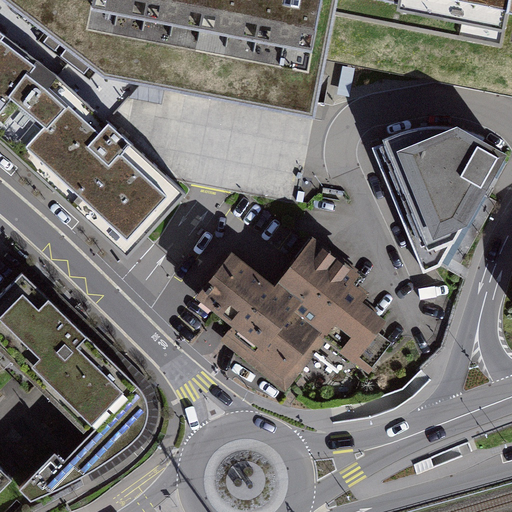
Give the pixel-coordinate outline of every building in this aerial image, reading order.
[(511,0),(0,0),(0,144),(128,254),(188,188),(26,57),(45,30),(104,77),(308,115),(324,11),(378,20),(498,45),(506,15),(511,16),(511,0)] [(445,127),(372,151),(422,276),(444,264),(500,165),(445,127)] [(223,342),(285,392),(324,342),(368,372),(390,347),(375,335),(387,321),(362,302),(367,295),(353,284),(361,274),(312,238),(276,287),(232,254),(196,298),(225,321),(235,329),(223,342)] [(135,388),(21,270),(0,291),(0,351),(68,428),(15,489),(32,508),(133,449),(144,421),(135,388)] [(0,498),(13,486),(0,472),(0,498)]
